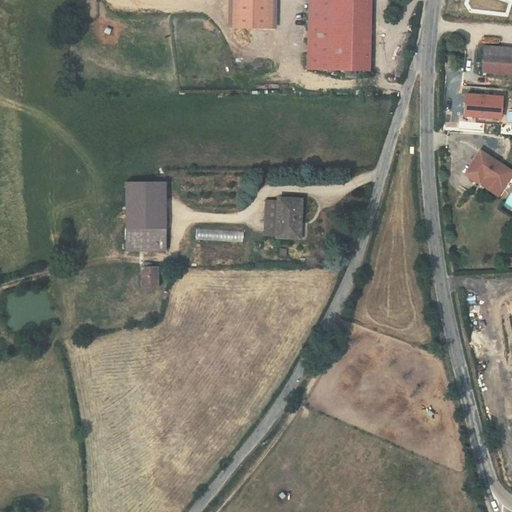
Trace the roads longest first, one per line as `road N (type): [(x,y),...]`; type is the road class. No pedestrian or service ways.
road 1 (unclassified): [(425,57),(412,72),(387,146),(355,268),(296,380),(194,511)]
road 2 (unclassified): [(425,57),(426,181),(444,308),(492,496)]
